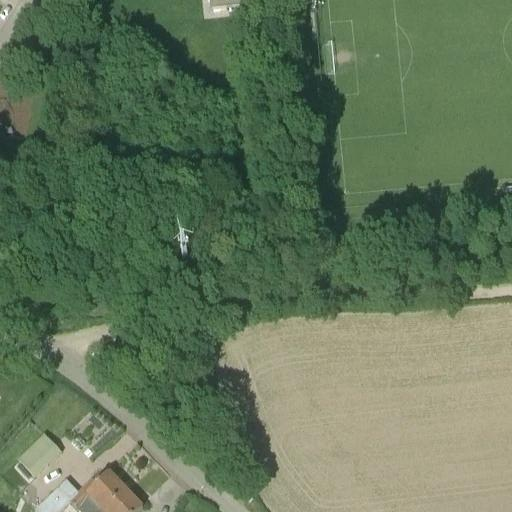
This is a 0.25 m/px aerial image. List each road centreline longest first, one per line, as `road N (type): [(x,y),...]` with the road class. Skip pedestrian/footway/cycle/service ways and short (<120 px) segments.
road 1 (unclassified): [(233,511),(100,391),(0,327)]
road 2 (track): [(234,307),(511,289)]
road 3 (track): [(234,307),(124,327),(51,354)]
road 4 (track): [(167,454),(160,402),(169,368),(234,307)]
